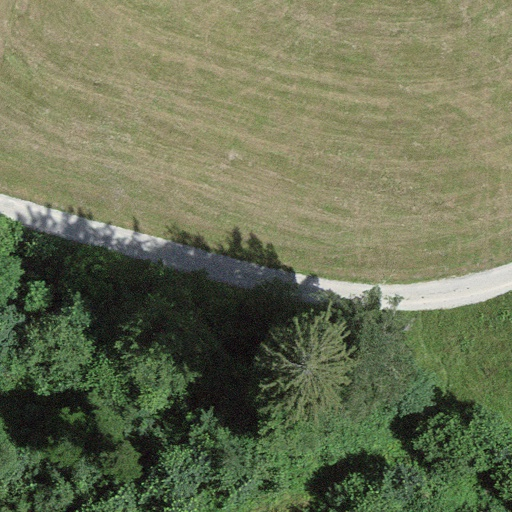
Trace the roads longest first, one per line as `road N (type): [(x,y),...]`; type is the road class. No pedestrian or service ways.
road 1 (unclassified): [(511,276),(444,295),(373,298),(243,274),(0,206)]
road 2 (track): [(285,511),(414,432),(434,382),(444,295)]
